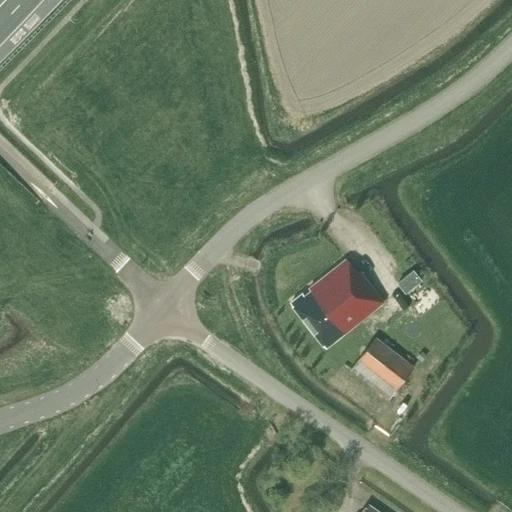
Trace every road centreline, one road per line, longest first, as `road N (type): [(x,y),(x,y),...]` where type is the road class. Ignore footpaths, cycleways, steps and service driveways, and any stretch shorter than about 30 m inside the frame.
road 1 (tertiary): [(166,310),(248,218),(445,103),(511,49)]
road 2 (unclassified): [(453,511),(166,310)]
road 3 (tertiary): [(0,420),(88,384),(166,310)]
